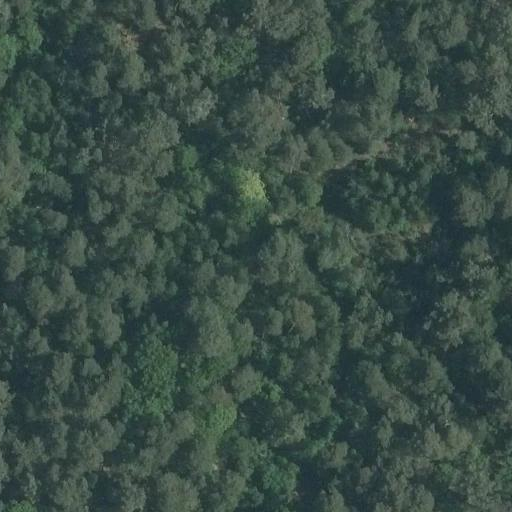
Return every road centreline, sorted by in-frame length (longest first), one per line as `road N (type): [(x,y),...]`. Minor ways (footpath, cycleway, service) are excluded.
road 1 (track): [(156,0),(193,84),(338,324),(342,464)]
road 2 (track): [(308,511),(313,490),(511,315)]
